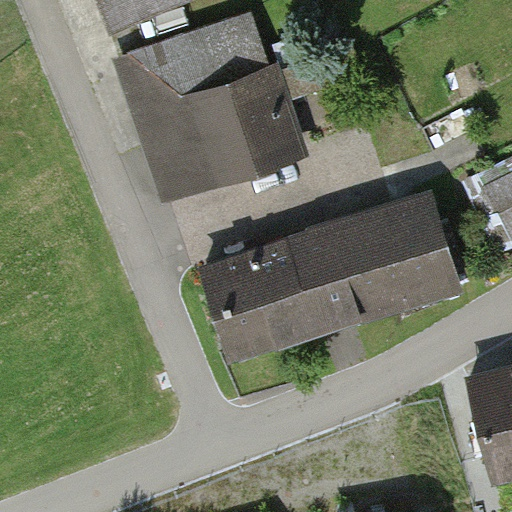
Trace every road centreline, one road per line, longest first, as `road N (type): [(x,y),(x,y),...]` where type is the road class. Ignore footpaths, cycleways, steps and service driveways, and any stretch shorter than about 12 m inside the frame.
road 1 (residential): [(225,448),(41,0)]
road 2 (residential): [(225,448),(418,364),(511,310)]
road 3 (residential): [(63,511),(225,448)]
